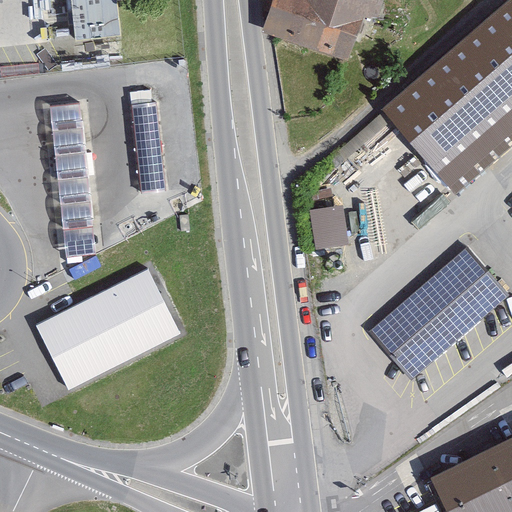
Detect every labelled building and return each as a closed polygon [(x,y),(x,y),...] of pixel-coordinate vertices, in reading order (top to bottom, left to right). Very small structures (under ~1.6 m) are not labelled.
[(120,0),(71,0),(76,42),(125,37),(120,0)] [(383,0),(271,0),(262,32),(348,64),(362,20),(379,17),(383,0)] [(511,7),(384,119),(448,192),(511,135),(511,7)] [(83,104),(48,108),(63,260),(98,257),(83,104)] [(345,207),(311,212),(321,285),(355,281),(345,207)] [(466,249),(371,330),(412,379),(508,297),(466,249)] [(147,268),(29,326),(64,398),(183,341),(147,268)] [(511,511),(511,438),(423,483),(438,511),(511,511)]
